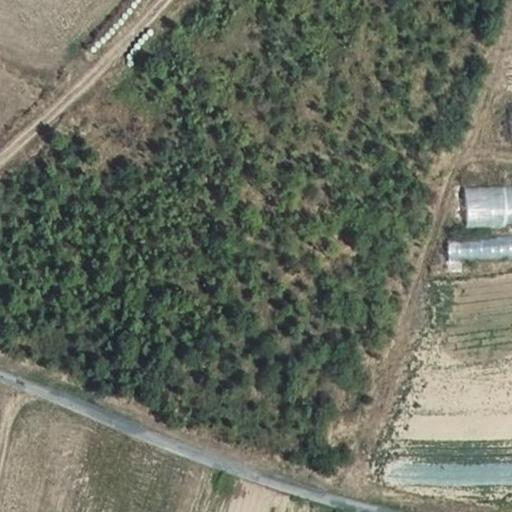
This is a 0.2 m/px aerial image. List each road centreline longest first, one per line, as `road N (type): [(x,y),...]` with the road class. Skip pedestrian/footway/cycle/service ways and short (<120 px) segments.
road 1 (track): [(339,501),(511,24)]
road 2 (unclassified): [(0,374),(199,456),(386,511)]
road 3 (track): [(0,162),(159,0)]
